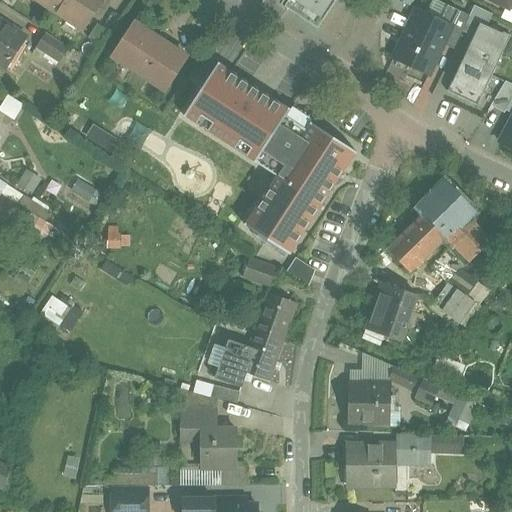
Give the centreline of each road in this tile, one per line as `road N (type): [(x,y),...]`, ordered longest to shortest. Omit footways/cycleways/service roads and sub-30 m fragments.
road 1 (residential): [(299,511),(304,369),(402,124)]
road 2 (residential): [(216,0),(339,81)]
road 3 (residential): [(402,124),(511,181)]
